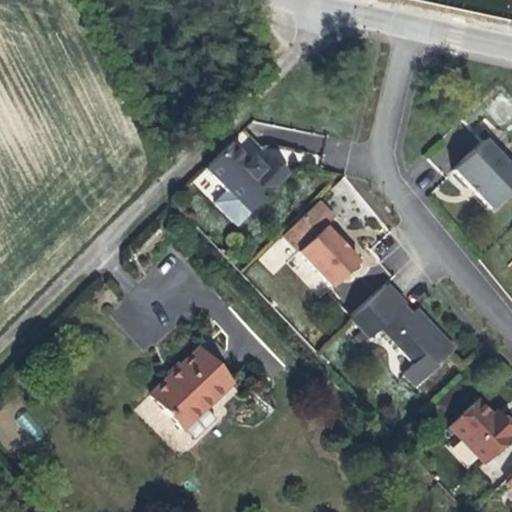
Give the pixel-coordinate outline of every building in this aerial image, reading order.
[(241,130),(227,144),(245,162),(250,157),(259,167),(269,157),(265,153),(241,130)] [(511,188),(511,173),(481,142),(450,172),(471,193),(489,211),(511,188)] [(247,214),(286,174),(269,157),(259,167),(250,157),(245,162),(227,144),(202,170),(224,192),(212,204),(234,226),(247,214)] [(311,207),(327,223),(332,218),(316,202),(311,207)] [(329,289),(356,263),(341,248),(322,228),(327,223),(311,207),(284,233),(299,248),(294,253),(295,254),(329,289)] [(299,248),(284,233),(279,238),(294,253),(299,248)] [(383,286),(348,320),(367,339),(378,328),(411,364),(400,374),(413,387),(452,351),(413,310),(406,317),(403,314),(399,309),(402,306),(383,286)] [(226,384),(194,350),(144,398),(178,431),(226,384)] [(489,418),(474,402),(446,429),(480,465),(511,434),(511,433),(499,419),(494,423),(489,418)] [(17,418),(33,440),(43,433),(27,411),(17,418)] [(494,423),(499,419),(496,417),(493,414),(489,418),(494,423)]
